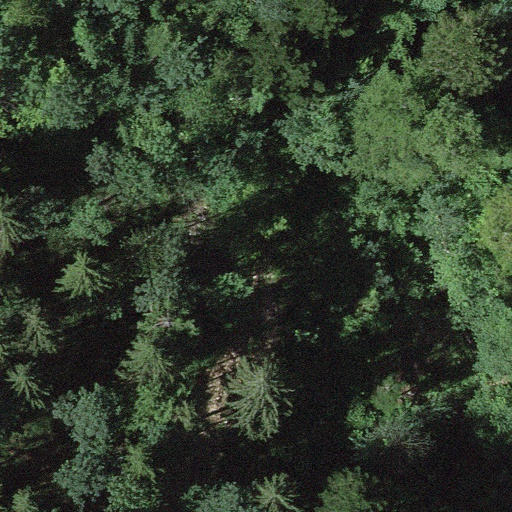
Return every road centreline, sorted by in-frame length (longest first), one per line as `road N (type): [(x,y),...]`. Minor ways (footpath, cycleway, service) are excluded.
road 1 (track): [(166,511),(259,305),(262,248),(276,218),(442,0)]
road 2 (track): [(329,511),(323,162)]
